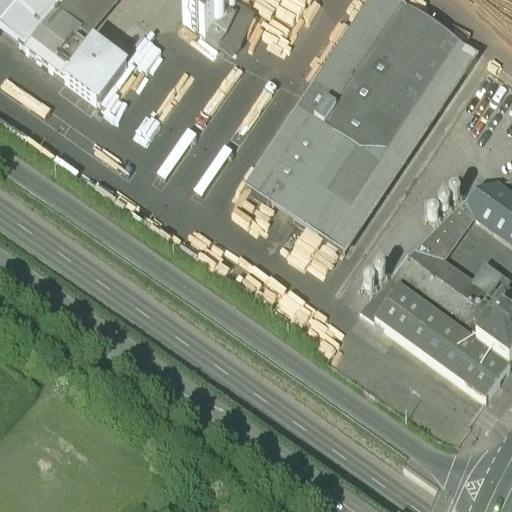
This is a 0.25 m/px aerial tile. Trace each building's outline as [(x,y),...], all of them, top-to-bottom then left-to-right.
[(71,0),(0,0),(0,35),(26,55),(71,0)] [(53,76),(74,49),(76,50),(77,47),(113,4),(116,7),(121,0),(71,0),(26,55),(53,76)] [(234,19),(231,18),(232,17),(233,15),(233,13),(234,11),(234,9),(233,8),(233,6),(232,5),(230,3),(229,2),(227,1),(225,1),(223,1),(221,1),(220,0),(201,0),(201,1),(201,3),(202,5),(200,5),(199,5),(197,5),(196,6),(194,7),(193,8),(192,10),(191,12),(191,14),(191,16),(192,18),(182,31),(217,56),(224,46),(234,19)] [(465,62),(380,5),(249,199),(335,256),(465,62)] [(107,70),(77,47),(76,50),(74,49),(53,76),(97,110),(125,72),(112,63),(107,70)] [(511,252),(511,202),(495,191),(476,199),(389,286),(507,375),(511,368),(511,321),(502,314),(475,295),(441,270),(470,223),(511,252)] [(502,314),(511,300),(511,290),(490,275),(475,295),(502,314)] [(509,376),(507,375),(389,286),(359,318),(486,409),(509,376)] [(511,321),(511,300),(502,314),(511,321)]
